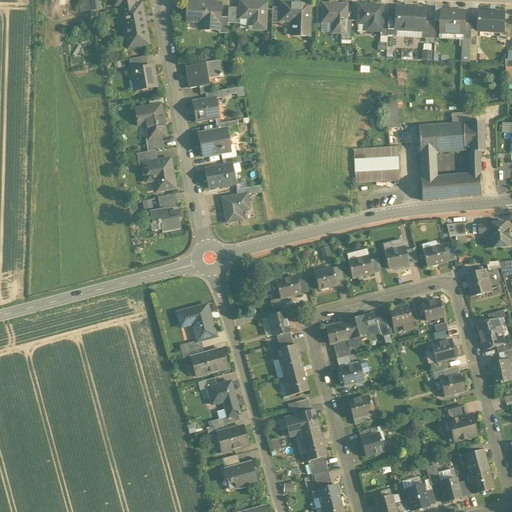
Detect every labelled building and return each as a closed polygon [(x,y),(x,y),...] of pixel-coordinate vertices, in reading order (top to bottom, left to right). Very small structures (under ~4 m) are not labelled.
[(88,0),(78,0),(81,13),(91,11),(88,0)] [(99,0),(89,0),(91,11),(101,9),(99,0)] [(207,3),(187,2),(186,22),(200,23),(199,30),(219,31),(220,18),(220,4),(212,4),(207,4),(207,3)] [(266,3),(240,2),(239,8),(239,19),(240,19),(249,19),(249,27),(247,27),(247,30),(265,30),(266,3)] [(148,45),(141,5),(134,6),(133,3),(123,5),(125,19),(123,19),(128,48),(148,45)] [(310,4),(281,3),(281,8),(280,21),(281,21),(295,21),(295,28),(292,28),(291,35),(309,36),(310,4)] [(346,6),(322,5),(322,23),(332,23),(332,33),(341,33),(345,34),(346,21),(346,6)] [(382,6),(358,5),(358,24),(370,25),(370,31),(381,32),(382,15),(382,6)] [(239,8),(228,8),(228,18),(228,24),(240,24),(240,19),(239,19),(239,8)] [(281,8),(272,8),(272,23),(281,24),(281,21),(280,21),(281,8)] [(426,9),(397,8),(396,18),(396,30),(421,31),(425,31),(426,21),(426,9)] [(466,11),(442,10),(442,22),(441,32),(464,33),(464,35),(465,35),(465,23),(466,11)] [(504,15),(490,14),(490,13),(479,12),(479,22),(480,22),(480,31),(490,31),(490,30),(501,30),(504,30),(505,22),(505,14),(504,14),(504,15)] [(228,18),(220,18),(219,31),(218,34),(227,34),(228,24),(228,18)] [(396,18),(388,18),(387,36),(396,36),(396,30),(396,18)] [(352,21),(346,21),(345,34),(341,33),(341,41),(351,41),(352,21)] [(436,22),(426,21),(425,31),(421,31),(421,38),(435,39),(436,22)] [(511,22),(505,22),(504,30),(501,30),(500,40),(509,41),(510,38),(511,24),(511,22)] [(332,23),(322,23),(322,27),(321,32),(321,33),(332,33),(332,23)] [(472,24),(465,23),(465,35),(464,35),(464,39),(471,40),(471,30),(472,24)] [(421,31),(396,30),(396,36),(396,37),(421,38),(421,31)] [(471,40),(464,39),(462,62),(470,63),(471,46),(471,40)] [(269,44),(264,41),(261,46),(265,49),(269,44)] [(145,57),(129,60),(131,71),(147,68),(145,57)] [(219,61),(186,67),(190,89),(199,87),(209,86),(209,85),(208,80),(222,78),(219,61)] [(131,71),(127,71),(129,81),(135,80),(137,91),(157,87),(153,67),(147,68),(131,71)] [(212,85),(209,85),(209,86),(199,87),(201,95),(205,94),(213,93),(212,85)] [(236,89),(221,91),(222,98),(237,95),(236,89)] [(213,93),(205,94),(206,100),(215,98),(215,99),(222,98),(221,91),(213,93)] [(206,100),(193,102),(196,122),(215,119),(219,118),(215,99),(215,98),(206,100)] [(149,101),(150,107),(160,105),(163,105),(162,99),(149,101)] [(396,101),(383,102),(385,129),(399,128),(396,101)] [(150,107),(135,110),(138,126),(146,125),(149,139),(161,137),(166,136),(160,105),(150,107)] [(453,115),(454,124),(464,123),(472,123),(472,122),(471,114),(453,115)] [(216,125),(217,132),(226,130),(227,134),(232,133),(238,132),(237,121),(220,124),(216,125)] [(485,122),(472,122),(472,123),(464,123),(465,151),(470,151),(473,151),(473,152),(481,152),(486,152),(485,122)] [(454,124),(418,127),(420,155),(436,153),(465,151),(464,123),(454,124)] [(511,125),(504,125),(503,139),(511,139),(511,132),(511,125)] [(217,132),(208,133),(208,132),(198,134),(202,153),(203,158),(212,156),(212,155),(221,153),(222,153),(221,150),(225,150),(225,149),(230,148),(227,134),(226,130),(217,132)] [(232,133),(227,134),(230,148),(225,149),(225,150),(221,150),(222,153),(221,153),(222,160),(236,158),(232,133)] [(161,137),(149,139),(146,140),(148,152),(163,149),(161,137)] [(397,147),(354,149),(356,184),(399,181),(397,147)] [(156,151),(136,154),(138,165),(142,165),(142,164),(158,161),(156,153),(156,151)] [(481,152),(473,152),(473,151),(470,151),(471,171),(482,170),(481,152)] [(436,153),(420,155),(420,165),(436,164),(436,153)] [(236,158),(222,160),(223,166),(232,164),(242,163),(240,157),(236,158)] [(158,161),(142,164),(142,165),(145,180),(153,179),(154,179),(156,192),(175,189),(170,159),(158,161)] [(223,166),(205,169),(208,189),(236,184),(232,164),(223,166)] [(436,164),(420,165),(421,172),(437,171),(436,164)] [(437,171),(421,172),(422,201),(483,196),(482,170),(471,171),(437,174),(437,171)] [(261,186),(250,188),(251,194),(257,193),(257,194),(262,193),(261,186)] [(247,188),(236,190),(237,196),(247,194),(247,195),(251,194),(250,188),(247,188)] [(237,196),(223,199),(227,223),(242,220),(241,211),(240,209),(249,207),(247,195),(247,194),(237,196)] [(176,205),(174,195),(159,198),(160,208),(176,205)] [(161,211),(150,213),(152,224),(158,223),(158,225),(162,225),(163,228),(162,228),(162,232),(180,229),(179,221),(181,220),(179,212),(167,214),(166,211),(161,211)] [(510,223),(491,224),(491,225),(492,235),(493,248),(511,247),(510,223)] [(465,224),(446,225),(449,237),(466,236),(465,224)] [(491,225),(479,226),(480,234),(488,234),(488,236),(492,235),(491,225)] [(383,246),(385,253),(395,250),(393,243),(383,246)] [(331,245),(323,247),(326,256),(334,254),(331,245)] [(443,246),(422,251),(427,267),(438,264),(438,266),(447,263),(444,252),(443,246)] [(385,253),(384,253),(389,269),(400,266),(400,267),(409,265),(406,251),(405,248),(395,250),(385,253)] [(414,249),(406,251),(409,265),(417,263),(414,249)] [(367,250),(346,255),(348,262),(369,257),(367,252),(367,250)] [(453,250),(444,252),(447,263),(456,260),(453,250)] [(369,257),(348,262),(352,278),(363,276),(363,277),(373,274),(370,263),(369,257)] [(378,261),(370,263),(373,274),(381,272),(378,261)] [(511,261),(500,262),(502,273),(511,270),(511,261)] [(500,262),(487,263),(489,271),(501,268),(503,278),(504,278),(502,273),(500,262)] [(332,269),(321,272),(314,274),(318,290),(329,287),(337,285),(334,274),(332,269)] [(486,270),(467,275),(473,298),(492,292),(486,270)] [(342,272),(334,274),(337,285),(339,284),(345,283),(342,272)] [(271,273),(260,276),(261,282),(272,279),(271,273)] [(296,277),(276,283),(276,285),(279,297),(280,299),(291,296),(291,297),(301,295),(301,294),(298,284),(296,277)] [(306,281),(298,284),(301,294),(309,292),(306,281)] [(280,299),(279,297),(266,301),(269,312),(282,308),(280,299)] [(440,300),(421,305),(426,322),(444,317),(440,300)] [(207,305),(177,314),(180,327),(192,323),(197,341),(197,342),(201,341),(216,337),(207,305)] [(407,307),(390,311),(390,313),(394,328),(411,323),(407,307)] [(504,311),(489,315),(490,322),(498,320),(506,318),(504,311)] [(285,313),(268,318),(273,336),(276,335),(289,332),(285,313)] [(390,313),(384,314),(385,316),(390,335),(396,334),(394,328),(390,313)] [(374,314),(345,322),(345,323),(350,339),(367,334),(365,328),(376,325),(379,334),(381,336),(383,337),(390,335),(385,316),(375,319),(374,314)] [(273,336),(268,318),(263,319),(268,338),(273,336)] [(490,322),(478,326),(478,327),(481,338),(502,332),(498,320),(490,322)] [(345,323),(334,326),(334,325),(325,327),(329,345),(333,344),(346,340),(350,339),(345,323)] [(411,323),(394,328),(396,334),(413,330),(411,323)] [(446,324),(435,327),(437,333),(447,330),(446,324)] [(376,325),(365,328),(367,334),(368,337),(379,334),(376,325)] [(447,330),(437,333),(438,340),(449,337),(447,330)] [(289,332),(276,335),(279,344),(292,341),(289,332)] [(502,332),(481,338),(485,351),(497,347),(505,345),(505,344),(502,332)] [(346,340),(333,344),(337,359),(348,357),(351,356),(346,340)] [(197,341),(185,345),(187,352),(187,353),(203,349),(201,341),(197,342),(197,341)] [(292,341),(279,344),(280,350),(294,347),(292,341)] [(451,341),(432,346),(436,363),(437,363),(445,361),(455,358),(451,341)] [(511,342),(505,344),(505,345),(497,347),(499,354),(504,353),(511,350),(511,342)] [(284,378),(303,373),(296,346),(294,347),(280,350),(277,351),(284,378)] [(187,353),(181,355),(185,367),(192,365),(195,364),(193,358),(204,354),(203,349),(187,353)] [(204,354),(193,358),(195,364),(192,365),(196,378),(205,375),(227,369),(221,350),(204,354)] [(393,351),(387,353),(389,361),(395,359),(393,351)] [(348,357),(337,359),(339,366),(349,363),(348,357)] [(280,360),(272,362),(277,380),(284,378),(280,360)] [(507,360),(491,364),(496,386),(511,382),(511,378),(510,370),(511,370),(510,360),(507,360)] [(445,361),(437,363),(436,363),(430,365),(432,372),(433,374),(443,371),(448,370),(445,361)] [(360,365),(362,374),(369,372),(367,363),(360,365)] [(360,365),(339,370),(343,386),(355,383),(355,385),(364,382),(362,374),(360,365)] [(448,370),(443,371),(445,378),(460,374),(458,367),(448,370)] [(443,371),(433,374),(435,380),(445,378),(443,371)] [(303,373),(284,378),(289,397),(308,392),(303,373)] [(460,376),(440,381),(444,398),(454,396),(453,395),(464,392),(460,376)] [(214,379),(202,382),(204,390),(207,389),(213,387),(217,386),(214,379)] [(231,382),(207,389),(212,406),(223,402),(228,418),(238,415),(240,415),(240,414),(239,414),(236,405),(237,404),(233,391),(232,391),(230,383),(231,383),(231,382)] [(367,397),(348,402),(353,419),(364,417),(372,414),(367,397)] [(309,400),(296,403),(298,410),(310,406),(309,400)] [(296,403),(289,405),(290,411),(292,411),(298,410),(296,403)] [(298,410),(292,411),(293,417),(312,412),(310,406),(298,410)] [(461,406),(446,410),(449,421),(464,417),(461,406)] [(300,434),(318,429),(314,411),(312,412),(293,417),(285,419),(289,437),(293,436),(297,435),(300,434)] [(238,415),(228,418),(222,419),(224,426),(226,425),(240,421),(238,415)] [(464,417),(449,421),(449,423),(454,441),(454,443),(477,437),(471,416),(464,417)] [(364,417),(353,419),(355,425),(366,423),(364,417)] [(425,419),(417,417),(416,426),(424,427),(425,419)] [(222,419),(205,424),(207,430),(224,426),(222,419)] [(285,419),(277,421),(282,439),(289,437),(285,419)] [(449,423),(445,425),(449,442),(454,441),(449,423)] [(224,426),(207,430),(210,440),(217,438),(216,434),(228,431),(226,425),(224,426)] [(228,431),(216,434),(217,438),(221,454),(248,446),(243,427),(228,431)] [(382,427),(370,430),(372,436),(379,434),(380,436),(385,435),(382,427)] [(318,429),(300,434),(302,443),(321,438),(318,429)] [(370,430),(359,433),(361,439),(372,436),(370,430)] [(300,434),(297,435),(293,436),(295,445),(302,443),(300,434)] [(361,439),(360,439),(365,457),(384,451),(380,436),(379,434),(372,436),(361,439)] [(277,438),(267,440),(270,452),(280,449),(277,438)] [(321,438),(302,443),(305,456),(307,462),(324,458),(326,457),(321,438)] [(302,443),(295,445),(299,457),(305,456),(302,443)] [(480,444),(468,447),(470,454),(482,451),(480,444)] [(482,451),(470,454),(464,456),(469,475),(487,471),(487,470),(485,461),(483,451),(482,451)] [(237,455),(222,460),(225,471),(240,466),(237,455)] [(324,458),(307,462),(307,463),(311,476),(313,476),(328,472),(324,458)] [(240,466),(225,471),(226,471),(229,482),(228,482),(230,490),(256,483),(252,468),(251,463),(240,466)] [(436,466),(426,468),(429,480),(431,486),(440,483),(441,483),(438,474),(436,466)] [(453,470),(438,474),(441,483),(455,479),(453,470)] [(487,471),(469,475),(472,483),(475,494),(474,494),(475,495),(493,490),(490,479),(488,472),(488,471),(488,470),(487,470),(487,471)] [(328,472),(313,476),(317,490),(332,486),(328,472)] [(441,483),(440,483),(443,495),(442,495),(444,503),(461,498),(460,498),(457,487),(458,487),(457,484),(455,479),(441,483)] [(411,480),(404,482),(406,490),(417,487),(415,480),(411,480)] [(429,480),(422,482),(423,485),(425,493),(432,491),(431,486),(429,480)] [(472,483),(465,485),(468,496),(474,494),(475,494),(472,483)] [(332,486),(317,490),(320,498),(322,508),(341,503),(336,485),(332,486)] [(417,487),(406,490),(411,510),(412,511),(429,507),(428,506),(425,493),(423,485),(417,487)] [(458,487),(457,487),(460,498),(461,498),(468,496),(465,485),(458,487)] [(390,490),(380,493),(381,498),(391,495),(390,490)] [(432,491),(425,493),(428,506),(431,506),(436,504),(432,491)] [(381,498),(375,500),(378,511),(377,511),(395,511),(393,504),(391,496),(391,495),(381,498)] [(398,495),(391,496),(393,504),(400,503),(398,495)] [(320,498),(313,500),(315,510),(322,508),(320,498)] [(407,501),(400,503),(402,511),(408,511),(410,511),(407,501)] [(343,511),(341,503),(322,508),(323,511),(343,511)] [(402,511),(400,503),(393,504),(395,511),(402,511)]
